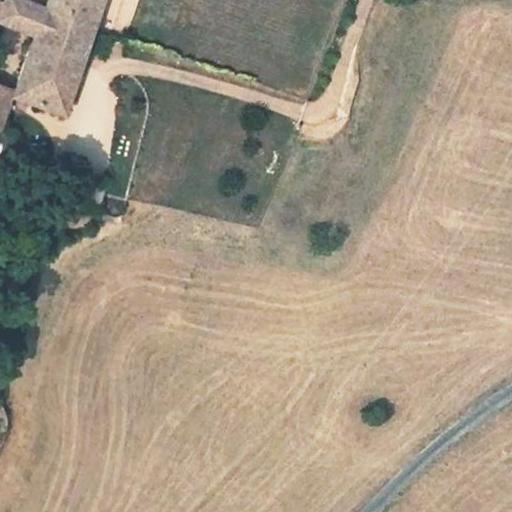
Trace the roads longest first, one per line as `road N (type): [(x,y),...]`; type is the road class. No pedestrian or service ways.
road 1 (residential): [(0,389),(119,0)]
road 2 (residential): [(511,387),(373,511)]
